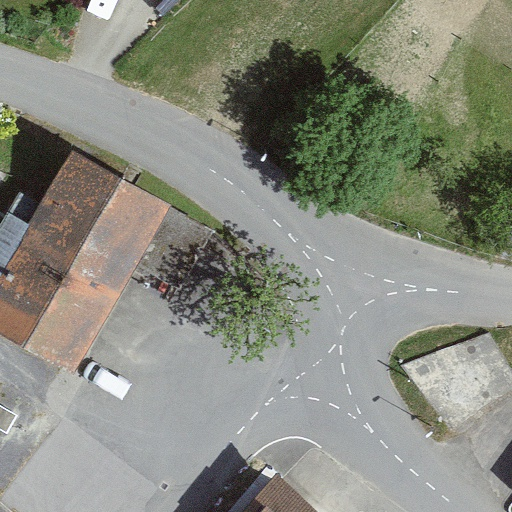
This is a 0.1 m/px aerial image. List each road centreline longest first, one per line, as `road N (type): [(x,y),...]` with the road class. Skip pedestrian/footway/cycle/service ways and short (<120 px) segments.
road 1 (tertiary): [(366,265),(184,147),(0,74)]
road 2 (residential): [(178,511),(274,414),(371,377)]
road 3 (residential): [(371,377),(396,444),(457,511)]
road 4 (tertiary): [(511,290),(366,265)]
